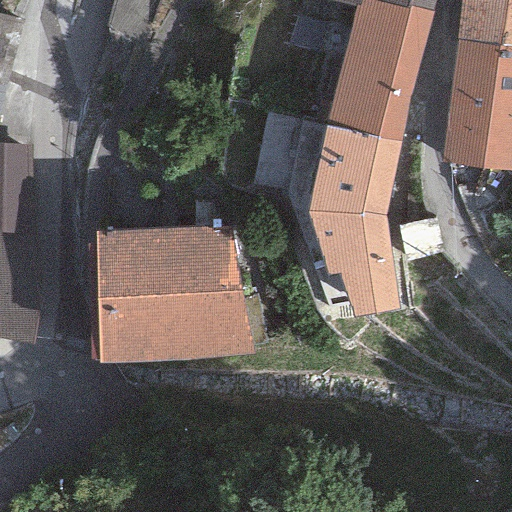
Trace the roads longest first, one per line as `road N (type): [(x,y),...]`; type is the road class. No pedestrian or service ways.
road 1 (residential): [(48,88),(64,384)]
road 2 (residential): [(64,384),(60,423),(46,447),(0,481)]
